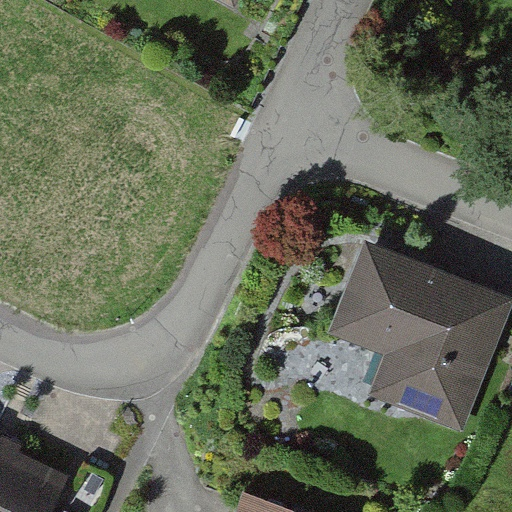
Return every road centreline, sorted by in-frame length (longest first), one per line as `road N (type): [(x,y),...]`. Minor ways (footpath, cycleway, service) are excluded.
road 1 (residential): [(291,116),(181,340),(157,359),(125,368),(50,355),(0,331)]
road 2 (residential): [(511,210),(291,116)]
road 3 (residential): [(346,0),(291,116)]
